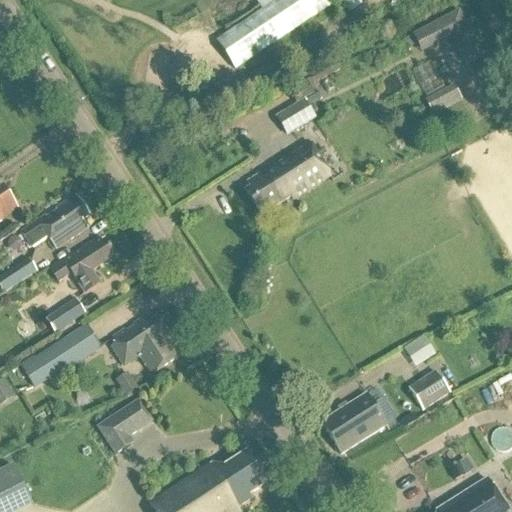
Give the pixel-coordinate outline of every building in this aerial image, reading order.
[(252,0),(261,14),(216,44),(235,72),(329,9),(323,0),(252,0)] [(484,59),(459,13),(412,38),(422,55),(451,40),(466,68),(484,59)] [(300,97),(304,103),(276,119),(287,139),(315,122),(306,107),(317,100),(312,90),(300,97)] [(308,190),(330,177),(310,145),(288,158),(273,168),(274,170),(263,177),(262,176),(248,184),(251,190),(245,194),(260,219),(308,190)] [(0,191),(0,222),(16,212),(1,191),(0,191)] [(88,219),(75,199),(55,212),(57,214),(46,221),(45,219),(21,234),(32,251),(47,241),(56,251),(87,231),(82,224),(88,219)] [(91,274),(114,259),(104,243),(98,247),(94,242),(49,271),(58,284),(71,276),(85,297),(99,287),(91,274)] [(0,286),(5,295),(36,274),(28,262),(0,280),(0,286)] [(54,329),(77,314),(71,304),(48,318),(54,329)] [(149,324),(146,319),(133,328),(134,330),(126,335),(124,333),(114,340),(118,346),(113,350),(125,368),(139,358),(151,377),(176,361),(164,342),(168,340),(156,320),(149,324)] [(86,327),(21,370),(35,391),(47,383),(65,371),(68,374),(101,352),(86,327)] [(421,335),(400,348),(412,366),(432,353),(421,335)] [(436,375),(409,392),(423,414),(450,397),(436,375)] [(115,384),(126,400),(138,392),(127,376),(115,384)] [(3,382),(0,383),(0,408),(14,400),(3,382)] [(385,429),(366,398),(321,426),(341,457),(385,429)] [(138,403),(97,430),(116,457),(134,445),(130,439),(153,424),(138,403)] [(153,511),(236,511),(250,503),(247,498),(264,487),(245,457),(213,477),(199,474),(150,506),(153,511)] [(454,482),(464,478),(459,467),(449,470),(454,482)] [(0,473),(0,511),(26,511),(33,509),(12,468),(0,473)] [(505,511),(489,487),(449,511),(505,511)]
